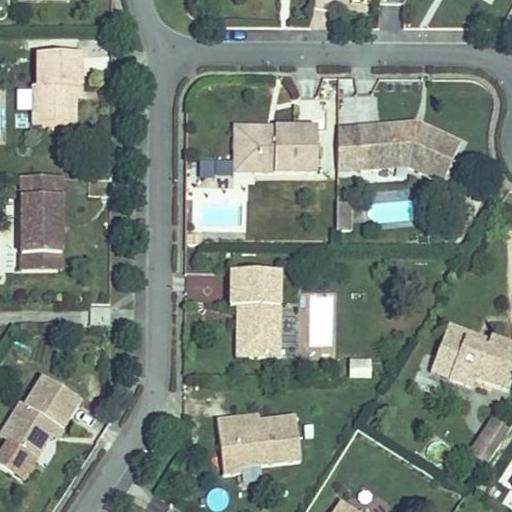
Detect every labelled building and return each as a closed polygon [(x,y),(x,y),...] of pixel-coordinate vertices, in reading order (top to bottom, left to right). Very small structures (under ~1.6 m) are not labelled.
[(4,0),(5,14),(47,13),(46,0),(4,0)] [(435,0),(466,18),(476,0),(435,0)] [(62,73),(20,71),(19,102),(14,102),(13,124),(6,124),(6,140),(49,142),(50,117),(60,117),(62,73)] [(317,98),(315,125),(336,127),(338,100),(317,98)] [(290,187),(291,141),(246,141),(246,152),(236,152),(236,141),(206,141),(206,177),(227,177),(227,187),(290,187)] [(246,141),(236,141),(236,152),(246,152),(246,141)] [(389,144),(332,145),(332,185),(344,185),(344,177),(376,178),(376,186),(383,186),(414,204),(432,168),(389,144)] [(227,177),(206,177),(206,187),(227,187),(227,177)] [(376,178),(344,177),(344,185),(376,186),(376,178)] [(40,199),(0,199),(0,272),(40,273),(40,199)] [(350,235),(350,208),(336,208),(336,235),(350,235)] [(40,273),(0,272),(0,288),(40,288),(40,273)] [(259,291),(210,291),(210,326),(217,326),(217,333),(221,333),(221,342),(217,342),(217,376),(259,376),(259,291)] [(298,348),(300,317),(284,316),(281,347),(298,348)] [(422,344),(409,382),(428,388),(425,398),(449,406),(451,397),(485,409),(499,367),(465,355),(464,358),(461,366),(448,361),(450,354),(422,344)] [(464,358),(450,354),(448,361),(461,366),(464,358)] [(428,388),(409,382),(406,391),(425,398),(428,388)] [(60,426),(16,395),(0,417),(0,472),(12,481),(32,452),(38,444),(44,448),(60,426)] [(491,418),(471,455),(488,465),(509,428),(491,418)] [(270,484),(270,442),(237,442),(214,442),(214,432),(196,432),(197,489),(217,489),(217,485),(270,484)] [(237,432),(214,432),(214,442),(237,442),(237,432)] [(38,444),(32,452),(39,456),(44,448),(38,444)] [(511,511),(511,488),(500,480),(481,509),(485,511),(511,511)]
